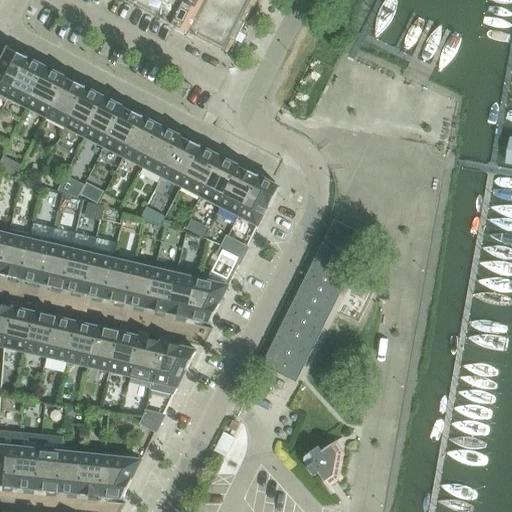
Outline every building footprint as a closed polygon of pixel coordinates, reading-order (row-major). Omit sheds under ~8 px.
[(127,0),(127,1),(188,32),(230,53),(257,0),(127,0)] [(0,93),(9,98),(29,58),(9,48),(0,66),(0,93)] [(28,108),(48,68),(29,59),(29,58),(9,98),(28,108)] [(312,65),(287,113),(308,124),(332,75),(312,65)] [(28,108),(47,118),(67,78),(48,68),(28,108)] [(67,78),(47,118),(66,128),(87,88),(67,78)] [(179,79),(173,93),(185,99),(191,85),(179,79)] [(86,137),(106,98),(87,88),(66,128),(86,137)] [(28,108),(9,98),(0,93),(0,107),(23,119),(28,108)] [(106,98),(86,137),(105,147),(125,108),(124,107),(106,98)] [(23,119),(0,107),(0,121),(17,130),(23,119)] [(124,157),(144,117),(125,108),(105,147),(124,157)] [(143,167),(163,127),(145,118),(144,117),(124,157),(143,167)] [(17,130),(0,121),(0,135),(11,141),(17,130)] [(163,127),(143,167),(163,177),(183,137),(182,137),(163,127)] [(11,141),(0,135),(0,149),(6,152),(11,141)] [(183,137),(163,177),(182,187),(202,147),(183,137)] [(201,197),(221,157),(202,147),(182,187),(201,197)] [(0,169),(16,177),(22,165),(4,156),(0,164),(0,169)] [(221,157),(201,197),(220,206),(241,167),(240,166),(221,157)] [(239,216),(260,176),(241,167),(220,206),(239,216)] [(24,172),(15,208),(30,212),(39,176),(24,172)] [(85,185),(66,175),(58,191),(79,198),(85,185)] [(260,176),(239,216),(220,206),(204,238),(207,239),(199,275),(198,279),(229,286),(240,263),(241,264),(244,256),(248,249),(269,207),(270,208),(280,187),(260,177),(260,176)] [(105,192),(87,183),(80,195),(98,204),(105,192)] [(103,206),(88,203),(85,218),(100,221),(103,206)] [(351,210),(341,205),(334,218),(344,223),(351,210)] [(208,228),(192,220),(187,229),(203,237),(208,228)] [(315,262),(264,365),(293,379),(360,245),(358,237),(334,225),(319,253),(317,252),(313,262),(315,262)] [(0,272),(10,231),(0,228),(0,272)] [(0,274),(21,279),(31,236),(10,231),(0,272),(0,274)] [(21,279),(42,284),(52,241),(31,236),(21,279)] [(63,289),(73,245),(52,241),(42,284),(50,285),(50,286),(63,289)] [(64,289),(84,293),(94,250),(73,245),(63,289),(64,289)] [(94,250),(84,293),(105,298),(115,255),(94,250)] [(113,300),(126,304),(136,260),(115,255),(105,298),(113,300)] [(146,308),(147,308),(157,265),(136,260),(126,304),(127,304),(127,303),(146,308)] [(147,308),(168,313),(178,270),(157,265),(147,308)] [(189,318),(198,279),(199,275),(178,270),(168,313),(189,318)] [(190,318),(211,323),(221,303),(221,302),(229,286),(198,279),(189,318),(190,318)] [(0,345),(5,347),(14,308),(0,304),(0,345)] [(5,347),(26,352),(35,313),(15,308),(14,308),(5,347)] [(43,314),(43,315),(35,313),(26,352),(47,357),(56,317),(43,314)] [(57,318),(56,317),(47,357),(68,362),(77,323),(57,318)] [(68,362),(89,367),(98,328),(77,323),(68,362)] [(106,329),(98,328),(89,367),(110,372),(119,332),(106,329)] [(120,333),(120,332),(119,332),(110,372),(131,376),(141,337),(140,337),(120,333)] [(153,381),(161,342),(141,337),(131,376),(153,381)] [(183,347),(170,344),(161,342),(153,381),(157,382),(140,416),(159,426),(160,426),(167,411),(179,387),(189,366),(190,366),(197,351),(183,347)] [(268,375),(259,393),(267,397),(276,379),(268,375)] [(140,416),(119,458),(105,456),(101,496),(102,496),(124,498),(136,473),(159,426),(140,416)] [(229,445),(239,427),(227,420),(217,438),(229,445)] [(0,485),(15,488),(19,447),(20,434),(0,432),(0,485)] [(42,436),(20,434),(19,447),(15,488),(16,488),(16,487),(37,489),(41,450),(42,436)] [(62,452),(63,439),(42,436),(41,450),(37,489),(45,490),(45,491),(58,492),(62,452)] [(304,459),(304,461),(304,462),(305,463),(314,477),(319,474),(325,483),(334,476),(338,454),(332,444),(323,451),(320,447),(306,456),(305,457),(305,458),(304,459)] [(62,452),(58,492),(59,492),(79,494),(80,494),(84,454),(62,452)] [(105,456),(84,454),(80,494),(101,496),(105,456)]
